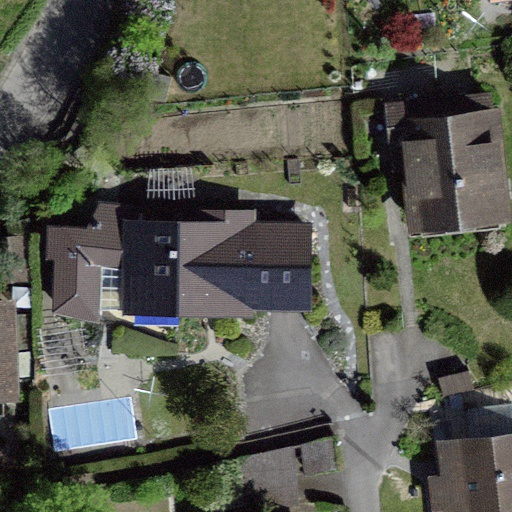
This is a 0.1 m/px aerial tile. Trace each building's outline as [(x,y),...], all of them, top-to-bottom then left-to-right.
[(502,215),(488,95),(408,104),(412,140),(406,141),(416,225),(502,215)] [(303,301),(306,305),(307,227),(246,226),(246,213),(215,213),(215,223),(133,223),(135,209),(100,204),(100,222),(92,221),(84,241),(48,233),(52,254),(60,255),(58,306),(93,314),(101,313),(100,308),(245,310),(246,301),(303,301)] [(0,270),(1,280),(29,278),(26,236),(0,237),(0,270)] [(511,511),(511,437),(446,446),(454,511),(511,511)] [(295,500),(291,445),(237,457),(240,504),(295,500)]
